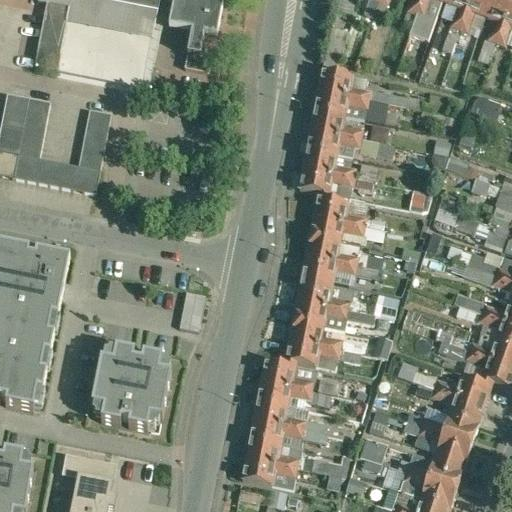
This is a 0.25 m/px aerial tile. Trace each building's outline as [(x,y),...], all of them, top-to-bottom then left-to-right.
[(161,0),(84,0),(159,15),(161,0)] [(178,0),(173,30),(195,34),(190,58),(201,60),(206,37),(219,39),(225,9),(222,8),(223,0),(178,0)] [(381,0),(379,7),(388,10),(391,0),(381,0)] [(413,0),(408,16),(417,20),(423,0),(413,0)] [(423,0),(417,20),(413,29),(410,39),(429,45),(443,5),(445,0),(423,0)] [(445,0),(443,5),(448,7),(442,25),(452,29),(451,32),(460,35),(471,0),(445,0)] [(471,0),(460,35),(468,38),(469,38),(476,17),(486,20),(492,0),(471,0)] [(511,0),(492,0),(486,20),(496,24),(488,44),(488,45),(497,48),(511,3),(511,0)] [(511,3),(497,48),(506,51),(511,33),(511,3)] [(48,5),(36,69),(59,74),(71,10),(48,5)] [(417,20),(408,16),(404,26),(413,29),(417,20)] [(349,37),(331,32),(324,69),(339,72),(349,37)] [(451,32),(443,53),(453,57),(456,47),(460,35),(451,32)] [(468,38),(460,35),(456,47),(464,50),(468,38)] [(488,44),(486,43),(479,63),(490,67),(497,48),(488,45),(488,44)] [(201,60),(190,58),(187,71),(211,77),(214,63),(201,60)] [(353,81),(323,75),(321,85),(319,95),(371,105),(372,96),(351,92),(353,81)] [(371,105),(319,95),(317,105),(315,114),(345,120),(347,110),(367,114),(369,114),(371,105)] [(409,103),(380,97),(372,96),(371,105),(407,112),(409,103)] [(50,106),(7,97),(0,131),(0,153),(8,155),(19,158),(39,161),(50,106)] [(423,105),(409,103),(407,112),(421,115),(423,105)] [(469,119),(492,123),(495,107),(472,103),(469,119)] [(367,114),(347,110),(345,120),(345,121),(366,124),(367,114)] [(111,117),(90,113),(78,169),(100,173),(111,117)] [(345,120),(315,114),(313,124),(311,134),(363,144),(365,135),(343,131),(345,121),(345,120)] [(363,144),(311,134),(309,143),(310,144),(308,153),(338,159),(340,149),(355,152),(361,153),(363,145),(363,144)] [(372,136),(365,135),(363,144),(363,145),(371,146),(372,136)] [(426,168),(453,174),(454,167),(442,164),(446,147),(432,144),(426,168)] [(355,152),(340,149),(338,159),(353,162),(355,152)] [(338,159),(308,153),(306,163),(305,163),(303,173),(355,183),(357,174),(336,170),(338,159)] [(19,158),(8,155),(3,178),(14,180),(19,158)] [(39,161),(19,158),(14,180),(95,196),(100,173),(39,161)] [(378,172),(363,169),(360,183),(375,187),(378,172)] [(355,183),(303,173),(302,182),(300,193),(320,197),(330,199),(332,188),(342,190),(354,192),(355,183)] [(511,181),(507,179),(502,193),(511,196),(511,181)] [(342,190),(332,188),(330,199),(340,201),(342,190)] [(511,196),(502,193),(490,189),(487,198),(511,205),(511,196)] [(370,212),(329,204),(330,199),(320,197),(317,212),(316,212),(314,222),(366,232),(370,212)] [(430,233),(446,237),(451,213),(435,210),(430,233)] [(511,217),(498,212),(494,221),(495,221),(511,227),(511,217)] [(492,231),(462,220),(459,229),(478,236),(476,240),(488,244),(488,246),(507,253),(509,247),(508,247),(511,238),(492,231)] [(511,227),(495,221),(492,231),(511,238),(511,236),(511,227)] [(366,232),(314,222),(312,231),(313,231),(311,241),(341,247),(343,237),(364,241),(366,232)] [(341,247),(311,241),(309,251),(307,260),(358,271),(360,261),(339,257),(341,247)] [(69,265),(0,252),(0,410),(41,418),(69,265)] [(486,263),(472,258),(467,270),(496,281),(499,272),(484,267),(486,263)] [(358,271),(307,260),(305,270),(303,281),(333,286),(335,275),(352,279),(357,280),(358,271)] [(496,281),(467,270),(464,279),(493,290),(496,281)] [(511,276),(505,274),(499,272),(496,281),(511,286),(511,276)] [(352,279),(335,275),(333,286),(350,290),(352,279)] [(333,286),(303,281),(300,296),(298,305),(350,315),(351,306),(330,302),(333,286)] [(511,286),(496,281),(493,290),(500,292),(511,296),(511,301),(510,307),(511,307),(511,286)] [(511,301),(511,296),(500,292),(496,302),(510,307),(511,301)] [(375,298),(370,314),(390,321),(395,304),(375,298)] [(206,304),(185,300),(178,334),(199,338),(206,304)] [(486,309),(464,302),(461,311),(483,318),(486,309)] [(350,315),(298,305),(296,315),(294,325),(324,331),(326,320),(348,325),(350,315)] [(511,307),(510,307),(507,317),(486,309),(483,318),(511,328),(511,307)] [(483,318),(461,311),(458,320),(480,328),(480,327),(483,318)] [(369,319),(350,315),(348,325),(367,328),(369,319)] [(511,328),(483,318),(480,327),(500,334),(497,344),(511,349),(511,328)] [(324,331),(294,325),(292,335),(290,344),(342,354),(344,345),(322,341),(324,331)] [(378,343),(366,340),(364,349),(362,358),(374,361),(378,343)] [(342,354),(290,344),(288,354),(289,354),(286,369),(296,371),(296,366),(316,370),(319,359),(340,363),(342,354)] [(511,349),(497,344),(493,354),(473,347),(470,356),(511,370),(511,349)] [(364,349),(344,345),(342,354),(362,358),(364,349)] [(469,356),(450,349),(447,358),(466,364),(469,356)] [(362,358),(342,354),(340,363),(360,367),(362,358)] [(134,368),(135,362),(101,356),(88,425),(119,431),(120,426),(128,428),(127,434),(157,439),(170,369),(142,364),(140,370),(134,368)] [(511,370),(470,356),(469,356),(466,364),(487,372),(483,382),(493,386),(511,392),(511,370)] [(286,369),(266,365),(264,376),(262,385),(314,395),(315,386),(294,382),(296,371),(286,369)] [(317,375),(296,371),(294,382),(315,386),(317,375)] [(482,387),(463,381),(459,391),(438,384),(438,385),(435,393),(485,410),(489,401),(488,400),(493,386),(483,382),(482,387)] [(364,406),(368,389),(344,383),(340,400),(364,406)] [(438,385),(431,383),(428,391),(435,393),(438,385)] [(314,395),(262,385),(260,395),(258,405),(288,411),(290,400),(312,405),(314,395)] [(428,392),(414,387),(412,395),(425,399),(428,392)] [(435,393),(428,391),(428,392),(425,399),(433,402),(435,393)] [(485,410),(435,393),(433,402),(432,402),(453,409),(450,418),(450,419),(480,429),(480,428),(479,428),(482,419),(485,410)] [(288,411),(258,405),(256,415),(254,424),(306,434),(308,425),(286,421),(288,411)] [(450,418),(427,410),(427,411),(424,410),(421,421),(425,422),(426,422),(446,429),(450,419),(450,418)] [(371,416),(365,433),(378,437),(383,420),(371,416)] [(480,429),(450,419),(446,429),(426,422),(425,422),(423,431),(473,447),(480,429)] [(306,434),(254,424),(252,434),(253,434),(251,444),(281,449),(283,439),(304,443),(306,435),(306,434)] [(330,430),(308,425),(306,434),(306,435),(322,438),(328,439),(330,430)] [(423,431),(408,426),(405,435),(420,440),(423,431)] [(473,447),(423,431),(420,440),(425,441),(441,446),(437,457),(438,457),(466,467),(467,467),(473,447)] [(322,438),(306,435),(304,443),(304,444),(321,447),(322,438)] [(304,443),(283,439),(281,449),(302,454),(304,444),(304,443)] [(441,446),(425,441),(421,452),(437,457),(441,446)] [(281,449),(251,444),(249,453),(248,453),(246,463),(298,473),(300,464),(279,460),(281,449)] [(302,454),(281,449),(279,460),(300,464),(302,454)] [(466,467),(438,457),(435,465),(434,465),(431,475),(414,469),(410,468),(407,477),(458,494),(464,474),(463,474),(466,467)] [(111,467),(67,459),(63,479),(78,482),(78,480),(107,486),(111,467)] [(434,465),(418,459),(414,469),(431,475),(434,465)] [(343,481),(345,467),(308,462),(306,476),(343,481)] [(298,473),(246,463),(245,473),(243,483),(273,489),(275,478),(296,482),(298,473)] [(389,471),(366,463),(363,472),(386,480),(389,471)] [(0,468),(0,511),(25,511),(33,468),(4,464),(3,469),(0,468)] [(407,477),(389,471),(386,480),(404,486),(407,477)] [(451,511),(458,494),(407,477),(404,486),(425,493),(422,503),(449,511),(451,511)] [(296,482),(275,478),(273,489),(294,493),(296,482)] [(321,491),(333,495),(337,483),(325,479),(321,491)] [(107,486),(78,480),(78,482),(72,511),(109,511),(111,511),(116,511),(118,502),(112,501),(115,487),(107,486)] [(356,497),(360,484),(345,480),(342,493),(356,497)] [(267,511),(276,511),(280,511),(281,496),(268,496),(267,511)] [(449,511),(422,503),(418,511),(416,511),(398,506),(395,511),(449,511)]
